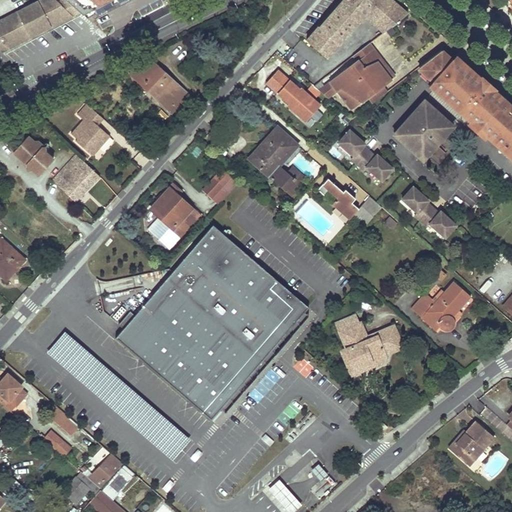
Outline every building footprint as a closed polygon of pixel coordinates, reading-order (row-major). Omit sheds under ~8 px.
[(0,50),(1,52),(80,12),(66,0),(60,0),(56,2),(53,0),(39,0),(0,20),(0,50)] [(66,0),(80,12),(87,18),(121,0),(66,0)] [(366,16),(383,31),(404,15),(387,0),(341,0),(317,28),(316,27),(304,40),(326,59),(362,17),(366,16)] [(358,60),(329,82),(337,91),(340,88),(361,101),(365,98),(381,86),(391,78),(378,63),(374,49),(369,43),(353,54),(358,60)] [(391,78),(394,76),(374,49),(378,63),(391,78)] [(440,50),(417,67),(432,81),(430,83),(435,87),(433,89),(511,158),(511,107),(492,90),(491,92),(477,80),(479,78),(472,72),(454,56),(451,60),(440,50)] [(147,54),(138,64),(129,74),(170,113),(189,94),(147,54)] [(308,117),(314,111),(319,105),(299,87),(298,89),(278,70),(267,82),(300,113),(302,111),(308,117)] [(329,82),(318,91),(327,98),(337,91),(329,82)] [(381,86),(365,98),(370,104),(385,92),(381,86)] [(340,88),(337,91),(351,109),(361,101),(340,88)] [(395,131),(424,157),(453,123),(425,98),(395,131)] [(103,117),(86,102),(77,112),(83,117),(70,131),(76,137),(75,139),(86,149),(92,142),(98,147),(109,135),(97,123),(103,117)] [(284,159),(283,157),(282,156),(294,143),(276,127),(263,140),(266,143),(251,160),(284,190),(294,179),(287,172),(279,165),(284,159)] [(367,167),(382,181),(393,169),(378,155),(376,157),(364,146),(366,144),(350,130),(339,142),(354,156),(352,159),(365,170),(367,167)] [(27,135),(13,151),(38,174),(53,158),(27,135)] [(92,142),(86,149),(91,154),(98,147),(92,142)] [(71,197),(72,198),(74,200),(98,176),(76,153),(53,179),(71,197)] [(221,166),(212,176),(221,185),(231,175),(221,166)] [(304,179),(292,167),(287,172),(294,179),(284,190),(290,194),(304,179)] [(221,185),(212,196),(219,203),(238,181),(231,175),(221,185)] [(328,177),(317,188),(324,194),(330,188),(338,196),(333,202),(350,217),(353,213),(365,225),(381,206),(369,195),(358,208),(351,201),(349,199),(353,195),(345,188),(343,190),(328,177)] [(177,194),(178,192),(180,190),(172,183),(150,208),(159,216),(147,229),(168,248),(199,215),(190,207),(177,194)] [(413,187),(402,199),(418,213),(415,215),(427,226),(429,223),(444,237),(455,225),(440,211),(438,213),(426,202),(428,200),(413,187)] [(391,228),(393,225),(395,223),(389,217),(384,221),(391,228)] [(304,311),(308,307),(213,224),(134,313),(129,309),(117,322),(122,327),(114,336),(209,419),(219,408),(242,382),(246,386),(266,363),(262,359),(275,344),(279,347),(285,341),(281,337),(304,311)] [(3,237),(0,234),(0,274),(5,279),(17,266),(15,265),(22,256),(2,239),(3,237)] [(444,274),(436,267),(433,271),(441,278),(444,274)] [(448,329),(449,329),(450,328),(451,327),(452,326),(452,325),(453,324),(453,323),(453,322),(453,321),(453,320),(453,319),(452,318),(451,317),(469,297),(453,281),(434,302),(424,293),(411,307),(421,317),(426,312),(439,323),(440,325),(440,326),(441,327),(442,328),(443,328),(444,329),(445,329),(446,330),(447,329),(448,329)] [(506,289),(498,299),(503,304),(511,295),(506,289)] [(511,314),(511,294),(511,295),(503,304),(502,306),(511,314)] [(281,337),(285,341),(308,315),(304,311),(281,337)] [(337,323),(341,331),(343,330),(360,323),(357,315),(337,323)] [(368,336),(362,322),(360,323),(343,330),(346,338),(344,339),(348,348),(356,368),(365,364),(364,362),(372,359),(374,363),(379,365),(385,362),(387,358),(386,356),(405,348),(395,325),(382,330),(383,333),(369,339),(368,336)] [(368,336),(369,339),(383,333),(382,330),(368,336)] [(172,461),(190,440),(64,332),(47,353),(172,461)] [(262,359),(266,363),(279,347),(275,344),(262,359)] [(356,368),(348,348),(341,351),(352,376),(379,365),(374,363),(372,359),(364,362),(365,364),(356,368)] [(24,390),(22,389),(20,387),(21,386),(6,373),(0,379),(0,401),(7,408),(12,403),(13,403),(24,390)] [(223,411),(246,386),(242,382),(219,408),(223,411)] [(35,389),(30,394),(43,406),(48,401),(35,389)] [(48,411),(50,408),(53,406),(48,401),(43,406),(48,411)] [(70,437),(79,428),(59,408),(49,417),(70,437)] [(460,445),(458,448),(455,451),(464,459),(470,453),(475,458),(494,436),(476,420),(467,430),(465,428),(455,440),(460,445)] [(388,427),(380,421),(376,425),(384,432),(388,427)] [(22,424),(13,433),(20,440),(29,430),(22,424)] [(455,440),(449,446),(455,451),(458,448),(460,445),(455,440)] [(65,452),(66,450),(68,449),(60,442),(57,445),(65,452)] [(470,453),(464,459),(470,464),(475,458),(470,453)] [(100,488),(101,486),(112,496),(122,485),(120,483),(132,471),(122,462),(120,464),(110,455),(103,462),(109,467),(101,477),(100,477),(99,478),(94,483),(81,471),(76,477),(63,491),(76,502),(89,489),(94,493),(99,487),(100,488)] [(319,464),(311,471),(317,477),(320,481),(327,474),(325,471),(319,464)] [(281,481),(279,479),(268,489),(269,490),(277,500),(282,504),(288,511),(292,511),(301,504),(299,502),(293,494),(289,490),(281,481)] [(94,493),(89,499),(100,511),(128,511),(100,488),(99,487),(94,493)]
